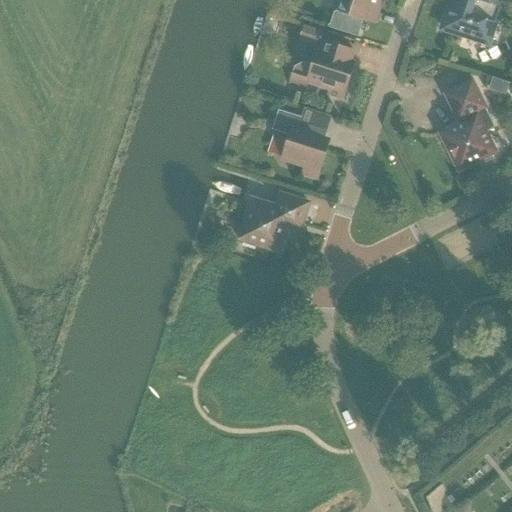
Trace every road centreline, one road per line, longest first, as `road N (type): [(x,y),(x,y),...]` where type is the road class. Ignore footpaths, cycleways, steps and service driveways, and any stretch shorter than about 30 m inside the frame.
road 1 (residential): [(329,278),(416,0)]
road 2 (residential): [(386,504),(325,352),(329,278)]
road 3 (residential): [(329,278),(511,185)]
